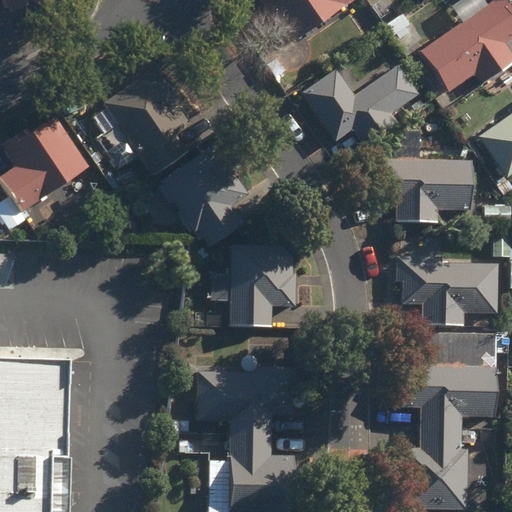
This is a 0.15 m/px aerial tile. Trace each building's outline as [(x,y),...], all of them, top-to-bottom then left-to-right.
[(13,9),(15,15),(28,10),(28,5),(29,4),(45,12),(62,5),(64,0),(0,0),(0,1),(2,1),(7,11),(13,9)] [(354,0),(262,0),(293,43),(354,0)] [(497,0),(423,53),(450,92),(476,75),(483,85),(511,64),(511,54),(505,45),(511,40),(511,18),(511,17),(511,15),(511,6),(507,0),(497,0)] [(396,35),(407,52),(425,40),(414,23),(396,35)] [(353,130),(365,147),(399,124),(392,114),(420,96),(400,67),(355,98),(337,70),(303,92),(336,142),(353,130)] [(104,103),(154,177),(189,153),(176,134),(187,127),(185,124),(189,122),(180,108),(176,110),(174,106),(177,92),(168,79),(147,75),(104,103)] [(511,115),(480,138),(508,178),(511,175),(511,115)] [(12,218),(16,224),(29,216),(26,211),(41,201),(40,200),(89,168),(57,118),(31,135),(27,129),(1,146),(16,169),(0,179),(12,197),(0,204),(0,205),(9,219),(12,218)] [(198,229),(210,247),(245,224),(234,207),(250,196),(232,169),(228,171),(213,149),(161,183),(193,232),(198,229)] [(397,223),(438,223),(438,211),(472,211),(472,162),(410,162),(410,151),(394,151),(394,160),(372,161),(371,175),(380,175),(379,201),(398,201),(397,223)] [(499,190),(505,196),(511,189),(511,188),(507,183),(499,190)] [(117,194),(121,205),(137,200),(133,189),(117,194)] [(482,223),(511,225),(511,208),(483,208),(482,223)] [(494,258),(510,258),(510,237),(493,238),(494,258)] [(231,326),(272,327),(272,307),(297,308),(297,275),(293,275),(293,257),(283,247),(231,247),(231,258),(216,258),(216,271),(232,272),(232,276),(211,277),(211,302),(231,302),(231,326)] [(193,256),(197,264),(207,256),(202,250),(193,256)] [(422,325),(464,325),(465,314),(499,315),(498,265),(442,265),(442,258),(398,258),(398,283),(404,283),(404,305),(423,305),(422,325)] [(184,328),(192,327),(192,318),(184,318),(184,328)] [(497,354),(509,354),(508,339),(496,339),(497,354)] [(0,367),(0,511),(30,511),(36,368),(0,367)] [(423,407),(422,431),(463,432),(463,418),(495,418),(496,369),(404,368),(404,408),(423,407)] [(232,423),(231,436),(272,437),(272,416),(292,416),(293,394),(299,394),(299,370),(253,369),(253,374),(199,373),(198,422),(232,423)] [(463,432),(422,431),(422,451),(405,451),(404,511),(468,511),(468,451),(462,451),(462,443),(474,443),(474,433),(463,434),(463,432)] [(271,458),(272,437),(231,436),(231,465),(210,464),(208,511),(290,511),(294,488),(298,488),(295,458),(271,458)] [(180,442),(180,454),(188,453),(187,441),(180,442)]
